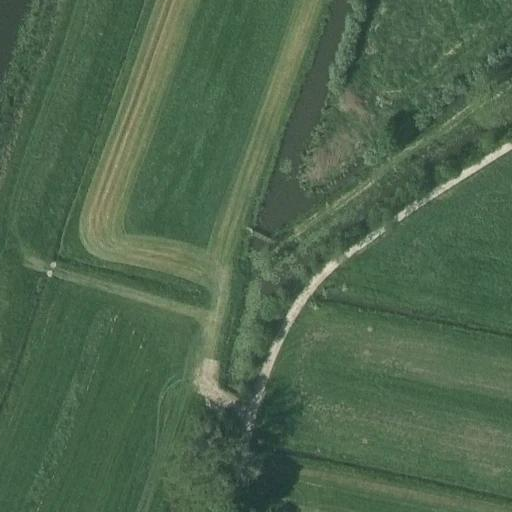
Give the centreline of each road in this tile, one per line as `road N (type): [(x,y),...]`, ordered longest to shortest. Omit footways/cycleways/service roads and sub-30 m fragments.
road 1 (track): [(245,511),(248,410),(293,307),(351,248),(511,145)]
road 2 (track): [(273,242),(511,86)]
road 3 (track): [(0,216),(73,0)]
road 4 (track): [(217,325),(0,257)]
